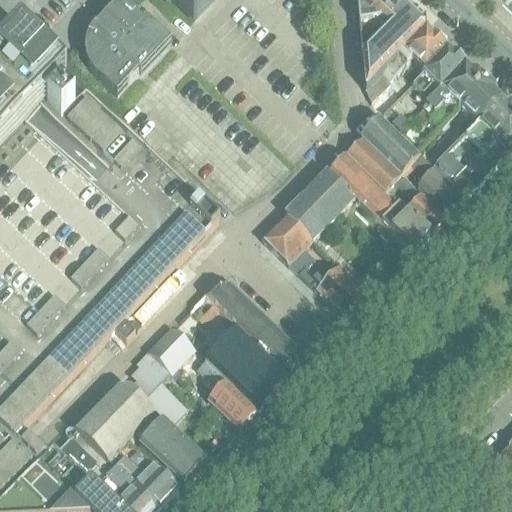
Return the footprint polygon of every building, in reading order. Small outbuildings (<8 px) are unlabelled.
[(160,0),(164,4),(168,3),(170,0),(171,0),(195,23),(217,0),(160,0)] [(357,1),(362,59),(409,11),(406,4),(401,0),(356,0),(357,1)] [(167,49),(121,3),(95,29),(85,49),(85,62),(95,80),(116,101),(167,49)] [(365,95),(426,33),(426,28),(409,11),(362,59),(365,95)] [(366,96),(374,104),(390,88),(389,86),(411,63),(424,76),(446,54),(445,46),(440,41),(434,42),(426,34),(426,33),(365,95),(366,96)] [(68,80),(19,34),(0,54),(0,510),(48,461),(48,460),(27,440),(21,435),(109,343),(114,337),(126,348),(135,339),(129,333),(123,328),(220,227),(161,170),(86,99),(85,100),(66,82),(68,80)] [(441,95),(440,95),(464,71),(463,69),(463,64),(459,60),(453,61),(446,54),(424,76),(423,77),(411,90),(429,107),(441,95)] [(450,103),(459,112),(485,85),(467,68),(464,71),(441,95),(429,107),(423,113),(431,122),(441,113),(441,109),(438,106),(441,102),(445,106),(450,103)] [(458,136),(465,143),(501,106),(495,99),(494,94),(485,85),(459,112),(473,126),(470,129),(468,127),(458,136)] [(438,171),(456,188),(495,147),(496,147),(511,130),(511,108),(509,108),(507,111),(501,106),(465,143),(438,171)] [(379,123),(360,143),(361,144),(402,181),(411,172),(421,161),(380,122),(379,123)] [(456,188),(453,192),(466,205),(511,157),(511,130),(496,147),(495,147),(456,188)] [(361,144),(345,161),(385,198),(394,189),(402,181),(361,144)] [(345,161),(328,179),(355,204),(375,221),(375,222),(414,258),(430,242),(405,218),(405,217),(385,198),(345,161)] [(423,163),(421,161),(411,172),(415,177),(421,171),(430,180),(419,191),(449,222),(466,205),(453,192),(423,163)] [(355,204),(328,179),(327,177),(264,242),(264,246),(290,271),(317,297),(345,324),(354,314),(356,316),(370,302),(341,273),(324,290),(307,274),(314,265),(305,256),(314,247),(318,251),(322,247),(318,243),(355,204)] [(405,218),(430,242),(446,225),(402,181),(394,189),(414,208),(405,217),(405,218)] [(218,289),(205,302),(218,314),(239,334),(291,383),(303,370),(303,359),(229,288),(218,289)] [(239,334),(207,368),(258,417),(291,383),(239,334)] [(131,393),(127,393),(158,421),(161,424),(168,430),(186,411),(163,388),(193,357),(171,335),(137,370),(140,373),(134,379),(139,384),(131,393)] [(239,436),(258,417),(207,368),(199,376),(219,395),(209,406),(239,436)] [(72,436),(76,440),(107,468),(106,469),(110,471),(130,450),(158,421),(127,393),(114,393),(72,436)] [(161,424),(158,421),(130,450),(153,472),(158,467),(141,450),(161,430),(158,427),(161,424)] [(207,469),(168,430),(161,424),(158,427),(161,430),(141,450),(158,467),(164,474),(183,493),(207,469)] [(107,468),(76,440),(57,459),(53,455),(48,460),(48,461),(0,510),(0,511),(113,511),(95,495),(96,494),(97,495),(115,477),(110,471),(106,469),(107,468)] [(511,448),(509,452),(509,455),(500,465),(502,469),(511,475),(511,448)] [(130,450),(110,471),(153,511),(164,511),(178,498),(160,479),(153,472),(130,450)] [(158,467),(153,472),(160,479),(164,474),(158,467)] [(153,511),(110,471),(115,477),(97,495),(96,494),(95,495),(113,511),(153,511)]
